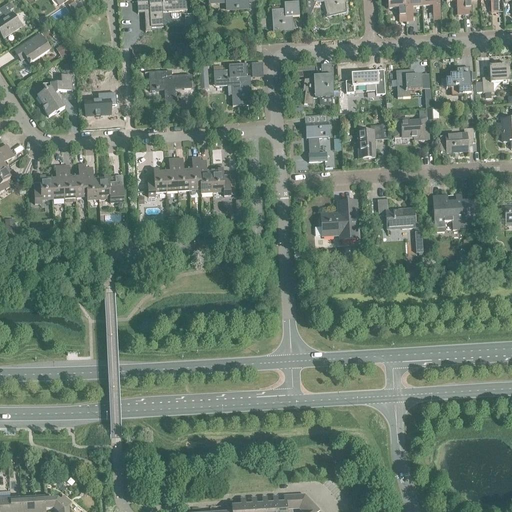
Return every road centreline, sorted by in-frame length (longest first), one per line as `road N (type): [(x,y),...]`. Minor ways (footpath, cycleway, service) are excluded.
road 1 (secondary): [(0,413),(292,403)]
road 2 (secondary): [(289,358),(0,372)]
road 3 (residential): [(278,180),(511,169)]
road 4 (tertiary): [(289,358),(278,180)]
road 5 (tertiary): [(274,128),(269,66),(278,53),(369,46)]
road 6 (residential): [(128,137),(42,141),(0,86)]
road 7 (tertiary): [(369,46),(511,38)]
road 8 (residential): [(254,129),(128,137)]
road 9 (secondary): [(511,347),(392,352)]
